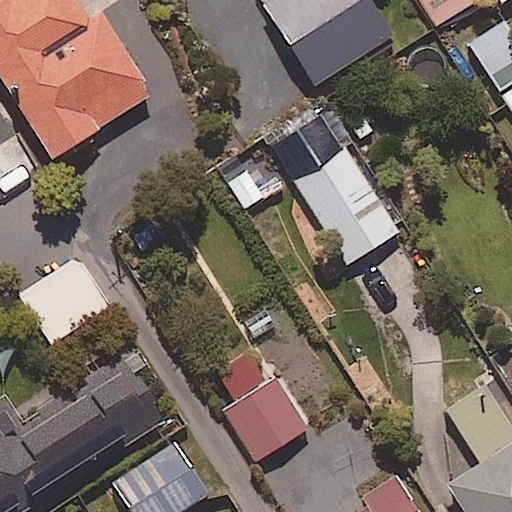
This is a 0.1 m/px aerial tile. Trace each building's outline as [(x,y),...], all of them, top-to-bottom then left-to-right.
[(0,0),(0,85),(48,162),(152,97),(99,13),(88,20),(75,0),(0,0)] [(392,38),(368,0),(259,0),(313,87),(392,38)] [(478,0),(421,0),(438,26),(478,0)] [(511,110),(511,35),(501,20),(464,45),(511,112),(511,110)] [(0,192),(38,167),(17,134),(0,145),(0,192)] [(398,233),(344,148),(293,181),(348,265),(398,233)] [(110,310),(78,258),(18,296),(50,348),(110,310)] [(245,350),(210,373),(229,402),(220,408),(256,462),(307,430),(272,376),(265,381),(245,350)] [(0,511),(7,511),(156,419),(119,362),(14,429),(0,407),(0,511)] [(183,511),(210,493),(173,441),(108,487),(125,511),(183,511)] [(511,511),(511,444),(444,489),(458,511),(511,511)] [(419,511),(396,477),(363,499),(371,511),(419,511)]
